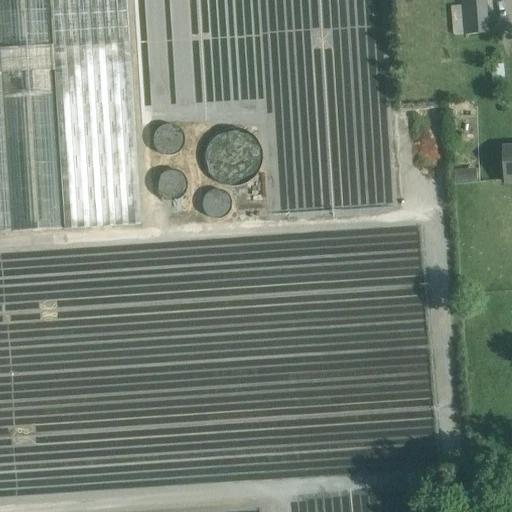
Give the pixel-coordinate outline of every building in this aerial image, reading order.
[(48,0),(0,0),(0,233),(63,230),(48,0)] [(127,0),(48,0),(63,230),(141,225),(127,0)] [(484,0),(462,0),(465,34),(487,33),(484,0)] [(467,58),(407,62),(409,87),(468,84),(467,58)] [(511,143),(502,144),(503,183),(511,182),(511,143)]
